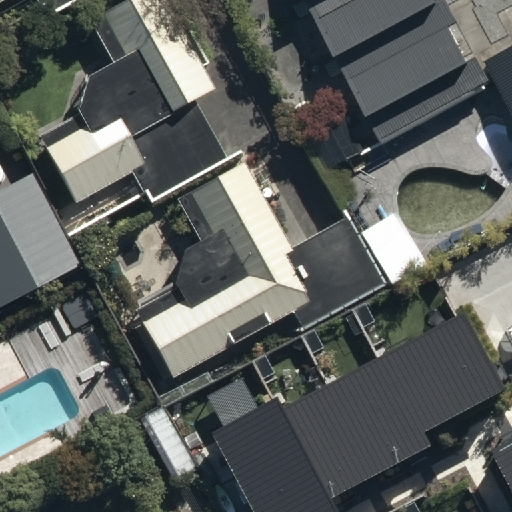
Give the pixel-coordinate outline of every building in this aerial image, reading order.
[(36,133),(74,201),(129,168),(147,198),(225,152),(192,96),(212,83),(201,65),(206,62),(168,0),(95,0),(81,8),(109,55),(84,70),(75,110),(36,133)] [(36,0),(43,12),(66,0),(36,0)] [(306,0),(381,136),(488,78),(474,51),(465,56),(447,23),(456,18),(446,0),(306,0)] [(511,41),(484,57),(511,109),(511,41)] [(157,261),(121,280),(169,372),(307,301),(281,251),(287,248),(240,157),(172,192),(174,195),(195,236),(181,243),(168,283),(157,261)] [(0,300),(79,257),(28,165),(0,179),(0,300)] [(0,482),(115,420),(53,303),(0,331),(0,482)] [(280,394),(212,430),(256,511),(326,511),(339,506),(333,495),(431,443),(422,427),(503,384),(464,311),(286,406),(280,394)] [(511,433),(490,445),(511,488),(511,433)]
